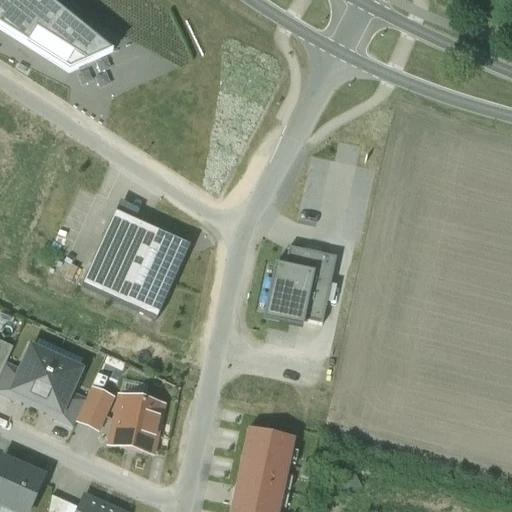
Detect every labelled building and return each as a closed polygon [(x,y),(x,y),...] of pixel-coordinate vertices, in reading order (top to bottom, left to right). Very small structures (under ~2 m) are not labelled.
[(0,0),(0,31),(68,75),(111,56),(42,0),(0,0)] [(189,250),(114,215),(81,288),(155,322),(189,250)] [(335,260),(288,250),(283,269),(274,267),(262,323),(302,332),(303,324),(321,328),(335,260)] [(0,376),(5,367),(12,349),(0,343),(0,376)] [(36,405),(55,363),(31,352),(20,374),(11,394),(17,397),(36,405)] [(79,373),(55,363),(36,405),(54,413),(59,416),(69,395),(79,373)] [(11,394),(20,374),(5,367),(0,376),(0,397),(14,404),(17,397),(11,394)] [(76,423),(96,432),(110,401),(90,392),(85,403),(76,423)] [(50,420),(72,430),(76,423),(85,403),(69,395),(59,416),(54,413),(50,420)] [(121,400),(111,447),(149,456),(159,409),(121,400)] [(278,511),(294,441),(247,432),(230,511),(278,511)] [(0,507),(10,511),(27,511),(42,480),(0,462),(0,507)] [(77,511),(79,511),(50,498),(47,511),(77,511)] [(112,511),(84,499),(79,511),(77,511),(112,511)]
